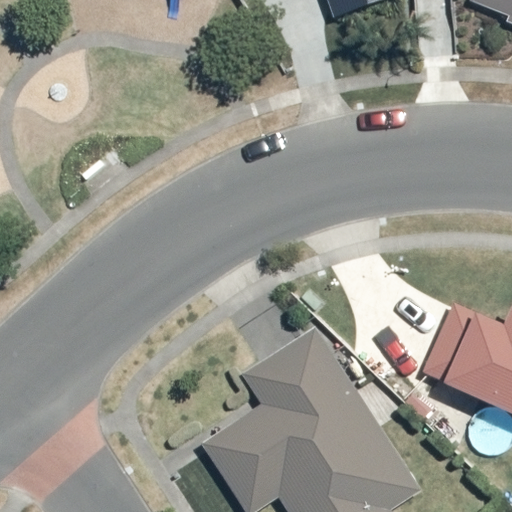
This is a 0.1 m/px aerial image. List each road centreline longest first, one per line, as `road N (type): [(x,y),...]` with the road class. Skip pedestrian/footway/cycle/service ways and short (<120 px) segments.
road 1 (residential): [(18,387),(151,265),(217,215),(274,188),(335,166),(398,156),(511,157)]
road 2 (residential): [(18,387),(98,511)]
